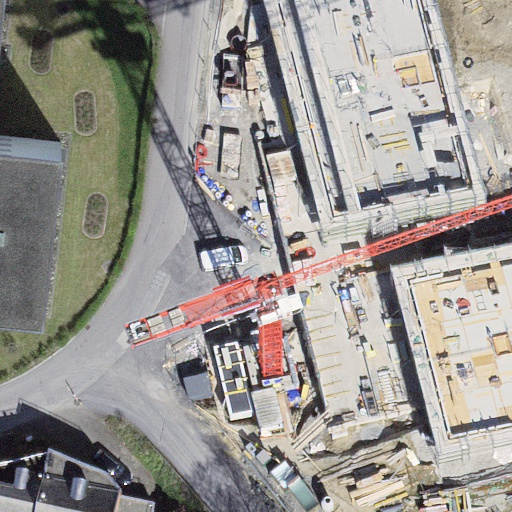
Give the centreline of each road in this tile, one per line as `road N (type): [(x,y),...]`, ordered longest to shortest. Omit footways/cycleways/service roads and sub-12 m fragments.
road 1 (residential): [(0,407),(85,358),(130,307),(168,212),(193,0)]
road 2 (track): [(85,358),(163,426),(242,511)]
